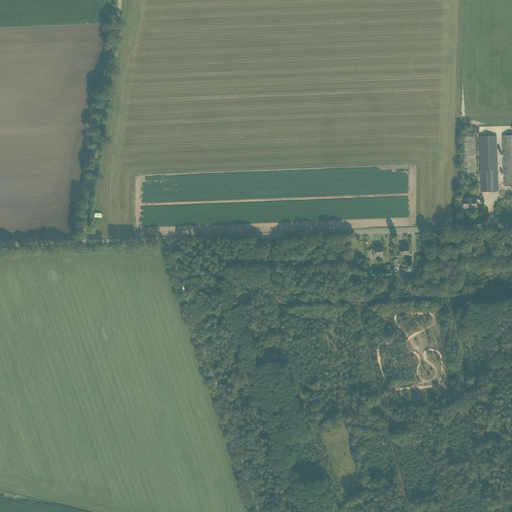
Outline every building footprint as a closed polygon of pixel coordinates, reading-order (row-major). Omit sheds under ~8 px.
[(511,135),(502,135),(504,185),(511,185),(511,189),(511,188),(511,135)] [(496,136),(479,136),(481,192),(498,191),(496,136)] [(463,199),(464,203),(464,208),(476,208),(476,198),(463,199)] [(409,254),(409,246),(402,247),(402,249),(400,249),(400,256),(405,256),(404,255),(409,254)] [(383,255),(383,247),(376,248),(376,250),(373,250),(373,257),(378,257),(378,255),(383,255)]
